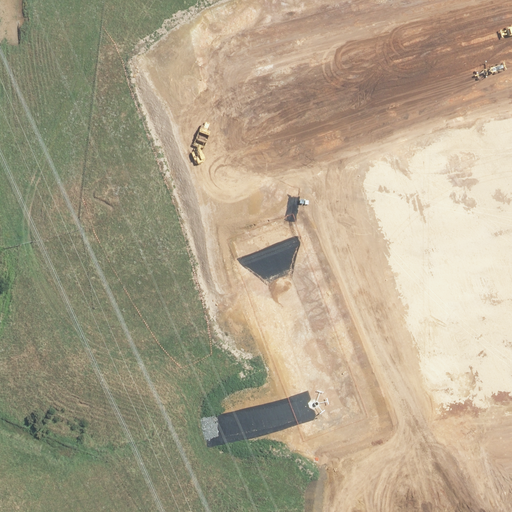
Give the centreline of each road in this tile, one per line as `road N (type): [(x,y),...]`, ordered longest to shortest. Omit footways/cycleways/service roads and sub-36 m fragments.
road 1 (unclassified): [(145,123),(130,162),(189,352),(281,511)]
road 2 (tertiary): [(511,19),(145,123)]
